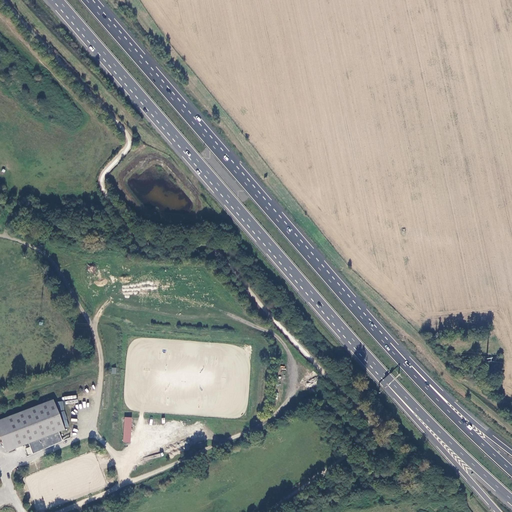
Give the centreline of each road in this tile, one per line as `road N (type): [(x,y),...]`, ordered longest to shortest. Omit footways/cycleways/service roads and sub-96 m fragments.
road 1 (trunk): [(57,0),(381,371)]
road 2 (trunk): [(386,345),(86,0)]
road 3 (track): [(3,470),(75,438),(91,413),(102,358),(93,325),(52,259),(0,236)]
road 4 (trunk): [(381,371),(511,500)]
road 5 (trunk): [(381,371),(497,511)]
road 6 (trunk): [(511,472),(386,345)]
road 7 (trunk): [(511,453),(386,345)]
